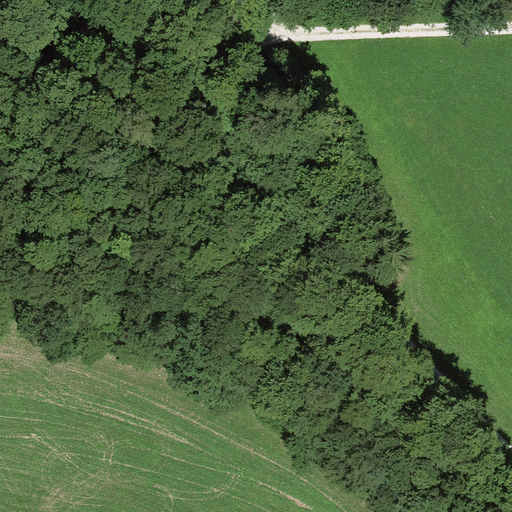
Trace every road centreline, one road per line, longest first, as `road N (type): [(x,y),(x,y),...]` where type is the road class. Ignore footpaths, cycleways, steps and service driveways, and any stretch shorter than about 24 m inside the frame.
road 1 (track): [(233,0),(218,33),(212,95),(232,167),(511,458)]
road 2 (track): [(214,61),(297,30),(511,27)]
